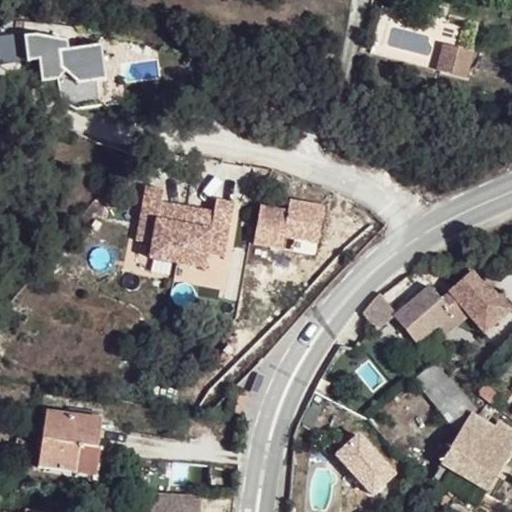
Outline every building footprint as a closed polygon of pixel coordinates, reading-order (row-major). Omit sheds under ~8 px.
[(63,44),(22,39),(25,65),(37,63),(41,82),(60,81),(61,96),(76,107),(100,104),(95,80),(101,80),(95,49),(65,54),(63,44)] [(448,54),(445,70),(459,72),(463,58),(448,54)] [(445,70),(442,81),(466,88),(472,61),(463,58),(459,72),(445,70)] [(156,223),(150,260),(205,269),(211,233),(227,235),(232,203),(216,201),(214,214),(161,204),(163,191),(146,189),(141,220),(156,223)] [(287,210),(258,206),(251,245),(317,256),(325,206),(288,200),(287,210)] [(156,223),(141,220),(137,242),(152,245),(156,223)] [(227,235),(211,233),(209,255),(223,257),(227,235)] [(397,314),(396,315),(417,338),(434,324),(437,328),(445,337),(472,313),(488,331),(511,309),(511,303),(501,290),(494,295),(483,282),(473,270),(458,282),(441,297),(429,284),(397,314)] [(490,277),(483,282),(494,295),(501,290),(490,277)] [(397,314),(381,296),(379,294),(362,314),(376,331),(396,315),(397,314)] [(421,342),(437,328),(434,324),(417,338),(421,342)] [(453,382),(450,378),(437,362),(413,381),(430,400),(453,382)] [(253,390),(261,392),(266,377),(258,374),(253,390)] [(472,413),(475,408),(453,382),(430,400),(459,435),(472,413)] [(330,392),(336,395),(339,390),(333,386),(330,392)] [(503,467),(511,452),(511,430),(499,422),(495,427),(472,413),(459,435),(440,465),(486,493),(496,478),(500,481),(508,470),(503,467)] [(78,459),(103,462),(105,448),(100,448),(104,422),(48,415),(40,470),(76,473),(78,459)] [(150,511),(199,511),(201,499),(152,495),(150,511)]
